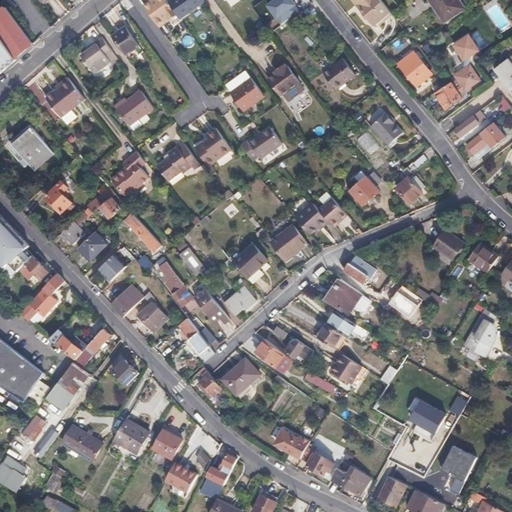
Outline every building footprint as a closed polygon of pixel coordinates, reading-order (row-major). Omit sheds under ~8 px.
[(167,0),(152,0),(145,5),(159,24),(169,18),(172,24),(180,19),(170,5),(167,0)] [(181,20),(205,3),(202,0),(177,0),(170,5),(180,19),(181,20)] [(298,5),(294,0),(275,0),(268,5),(278,19),(298,5)] [(376,29),(393,15),(390,11),(381,0),(364,0),(358,5),(376,29)] [(464,9),(458,0),(429,0),(444,21),(464,9)] [(497,4),(486,11),(499,31),(509,25),(497,4)] [(0,34),(17,59),(34,44),(6,6),(0,9),(0,34)] [(126,27),(113,37),(126,54),(139,45),(126,27)] [(0,73),(17,59),(0,34),(0,73)] [(481,51),(470,34),(454,45),(465,61),(481,51)] [(94,73),(117,57),(102,37),(88,48),(89,50),(82,55),(94,73)] [(431,73),(415,51),(398,63),(417,87),(428,79),(426,76),(431,73)] [(494,68),(511,91),(511,90),(511,63),(507,58),(494,68)] [(324,74),(337,90),(356,76),(344,59),(324,74)] [(279,69),(280,70),(269,78),(281,96),(283,95),(288,102),(305,90),(300,83),(301,82),(287,63),(279,69)] [(457,78),(472,68),(470,65),(455,74),(457,78)] [(480,80),(472,68),(457,78),(464,88),(465,89),(480,80)] [(264,95),(252,77),(231,91),(244,109),(264,95)] [(464,88),(457,78),(451,82),(458,92),(464,88)] [(73,109),(85,100),(70,80),(47,98),(62,118),(73,109)] [(451,82),(449,84),(436,93),(446,108),(462,98),(458,92),(451,82)] [(154,108),(141,91),(117,108),(129,126),(154,108)] [(498,97),(508,111),(511,108),(511,106),(502,95),(498,97)] [(73,109),(62,118),(68,125),(79,117),(73,109)] [(481,110),(455,129),(461,138),(487,119),(481,110)] [(387,112),(371,126),(387,145),(403,131),(387,112)] [(242,144),(253,159),(259,154),(261,157),(282,143),(270,124),(242,144)] [(506,137),(495,124),(467,146),(473,154),(490,142),(493,147),(506,137)] [(53,153),(28,125),(6,145),(26,166),(29,163),(35,169),(53,153)] [(232,149),(216,128),(206,134),(209,138),(195,148),(208,166),(232,149)] [(370,155),(381,147),(368,131),(358,139),(370,155)] [(490,142),(473,154),(478,160),(493,147),(490,142)] [(183,173),(197,162),(184,143),(179,147),(178,146),(168,152),(171,155),(157,165),(170,182),(182,172),(183,173)] [(141,167),(147,163),(138,152),(124,163),(128,169),(121,174),(119,171),(111,178),(124,196),(133,189),(134,191),(150,179),(141,167)] [(420,156),(410,164),(415,169),(424,161),(420,156)] [(383,182),(374,172),(368,178),(367,177),(361,182),(351,191),(363,206),(381,192),(377,188),(383,182)] [(70,187),(59,174),(42,189),(62,212),(74,202),(66,194),(70,191),(68,188),(70,187)] [(356,176),(345,184),(351,191),(361,182),(356,176)] [(414,181),(410,177),(397,188),(410,204),(424,192),(420,188),(414,181)] [(418,177),(414,181),(420,188),(424,185),(418,177)] [(112,196),(115,193),(109,187),(88,207),(94,213),(101,206),(112,196)] [(112,196),(101,206),(111,217),(122,207),(112,196)] [(328,221),(333,227),(348,215),(332,197),(318,208),(328,221)] [(295,216),(309,233),(320,224),(321,226),(328,221),(318,208),(312,201),(295,216)] [(33,255),(34,255),(27,248),(30,245),(0,212),(0,259),(7,267),(11,262),(19,271),(33,255)] [(149,231),(132,212),(118,227),(122,230),(129,223),(142,238),(149,231)] [(76,221),(63,232),(74,245),(87,233),(76,221)] [(105,224),(80,248),(91,260),(108,244),(100,235),(108,228),(105,224)] [(149,231),(142,238),(155,251),(161,245),(149,231)] [(465,245),(447,231),(435,247),(453,261),(465,245)] [(312,250),(299,232),(276,248),(289,266),(312,250)] [(233,262),(248,279),(268,261),(253,244),(233,262)] [(498,258),(479,244),(468,260),(487,274),(498,258)] [(180,256),(197,277),(206,270),(189,248),(180,256)] [(100,268),(112,281),(128,265),(116,252),(100,268)] [(19,271),(27,280),(28,279),(35,286),(49,271),(33,255),(19,271)] [(367,264),(369,261),(366,259),(365,261),(357,256),(351,264),(351,263),(345,270),(363,283),(365,280),(368,283),(376,271),(367,264)] [(148,272),(150,269),(154,266),(148,259),(141,265),(148,272)] [(511,260),(502,275),(511,282),(511,260)] [(7,267),(3,271),(12,278),(19,271),(11,262),(7,267)] [(390,284),(394,278),(384,271),(380,277),(390,284)] [(58,273),(40,293),(48,300),(65,281),(58,273)] [(511,282),(502,275),(499,281),(505,285),(508,281),(511,284),(511,282)] [(367,312),(374,302),(342,280),(328,300),(349,314),(352,309),(359,313),(367,312)] [(192,297),(180,282),(170,290),(179,301),(184,297),(187,300),(192,297)] [(112,304),(124,317),(145,298),(133,285),(112,304)] [(147,296),(150,293),(154,289),(150,285),(147,287),(146,285),(141,290),(147,296)] [(479,298),(483,292),(473,285),(468,291),(479,298)] [(257,301),(245,287),(226,302),(236,314),(245,306),(247,309),(257,301)] [(443,300),(433,292),(430,296),(421,289),(419,292),(437,307),(443,300)] [(227,325),(232,321),(209,291),(197,300),(215,323),(216,324),(222,319),(227,325)] [(40,293),(30,304),(37,310),(48,300),(40,293)] [(169,320),(153,303),(137,317),(153,334),(169,320)] [(30,304),(20,314),(28,320),(37,310),(30,304)] [(494,315),(486,309),(465,346),(485,357),(495,338),(494,323),(491,322),(494,315)] [(345,336),(347,337),(356,324),(337,311),(328,325),(345,336)] [(180,326),(191,339),(200,332),(189,318),(180,326)] [(285,331),(272,322),(268,329),(280,337),(285,331)] [(216,334),(221,330),(216,324),(215,323),(210,326),(216,334)] [(345,336),(328,325),(319,338),(336,349),(345,336)] [(64,326),(50,338),(76,360),(84,351),(64,334),(68,330),(64,326)] [(76,360),(74,362),(83,368),(84,366),(83,365),(93,352),(95,353),(101,346),(104,348),(107,344),(106,342),(111,335),(104,328),(94,340),(86,349),(84,351),(76,360)] [(167,349),(181,339),(175,332),(162,342),(167,349)] [(191,339),(187,342),(188,345),(185,347),(193,357),(196,355),(199,355),(211,346),(200,332),(191,339)] [(81,344),(86,349),(94,340),(89,335),(81,344)] [(1,336),(0,337),(0,360),(35,385),(46,369),(1,336)] [(285,354),(266,339),(256,351),(284,373),(293,360),(285,354)] [(303,367),(310,371),(316,375),(326,360),(321,356),(325,350),(312,341),(308,347),(296,339),(285,354),(293,360),(297,363),(302,356),(308,360),(303,367)] [(471,351),(467,356),(477,362),(480,356),(471,351)] [(353,386),(364,368),(345,356),(339,365),(342,367),(337,375),(353,386)] [(128,360),(127,359),(111,374),(122,388),(139,373),(132,366),(134,365),(129,359),(128,360)] [(260,375),(246,359),(224,379),(237,394),(260,375)] [(0,360),(0,385),(23,401),(35,385),(0,360)] [(74,362),(47,398),(62,410),(78,388),(81,391),(92,376),(83,368),(74,362)] [(389,385),(393,378),(398,371),(387,364),(378,377),(389,385)] [(321,386),(325,380),(316,375),(310,371),(307,378),(321,386)] [(215,394),(222,387),(210,374),(203,381),(214,394),(215,394)] [(281,384),(285,379),(280,375),(276,380),(281,384)] [(212,396),(214,394),(203,381),(200,384),(212,396)] [(47,398),(36,413),(52,424),(62,410),(47,398)] [(445,416),(421,402),(411,420),(435,433),(445,416)] [(19,439),(30,447),(49,423),(38,415),(19,439)] [(127,418),(115,438),(140,452),(151,432),(127,418)] [(61,429),(55,424),(39,447),(44,451),(61,429)] [(104,443),(74,425),(63,442),(93,460),(104,443)] [(288,450),(297,435),(286,429),(280,438),(282,446),(288,450)] [(184,441),(165,430),(155,449),(173,459),(184,441)] [(311,443),(313,439),(305,435),(301,437),(297,435),(288,450),(302,457),(311,443)] [(302,457),(301,461),(326,475),(329,471),(332,472),(337,464),(317,452),(319,448),(311,443),(302,457)] [(478,457),(453,444),(440,468),(465,481),(478,457)] [(213,457),(204,453),(201,459),(210,464),(213,457)] [(224,485),(237,459),(228,455),(222,466),(221,466),(219,469),(213,466),(210,475),(209,477),(224,485)] [(0,480),(16,490),(26,475),(19,470),(21,467),(18,465),(19,462),(8,456),(0,467),(0,480)] [(362,493),(371,477),(344,459),(333,479),(344,485),(345,483),(362,493)] [(199,473),(177,461),(167,479),(189,490),(199,473)] [(378,496),(397,506),(408,485),(389,476),(378,496)] [(224,485),(209,477),(203,489),(219,497),(224,485)] [(417,511),(441,511),(445,504),(418,490),(409,508),(417,511)] [(473,491),(470,498),(484,505),(479,511),(504,511),(492,505),(494,502),(473,491)] [(273,511),(278,503),(263,495),(253,511),(273,511)] [(44,505),(59,511),(73,511),(76,508),(48,496),(44,505)] [(242,511),(217,499),(211,511),(242,511)] [(452,499),(449,504),(460,510),(463,505),(452,499)]
